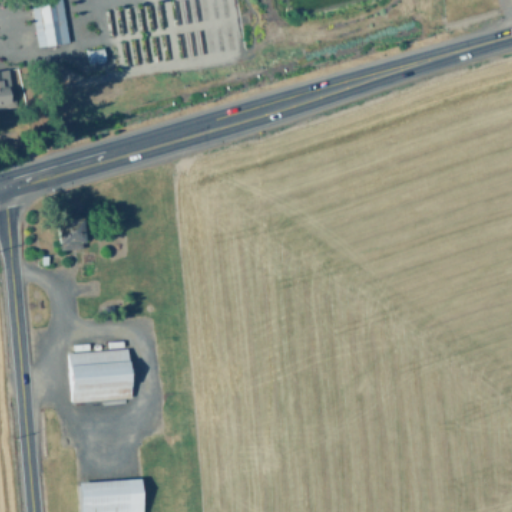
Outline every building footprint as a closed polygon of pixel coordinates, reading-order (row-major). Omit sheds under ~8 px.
[(29,24),(26,1),(32,0),(46,0),(49,22),(29,24)] [(29,51),(28,40),(45,38),(47,49),(29,51)] [(84,49),(86,63),(103,61),(102,47),(84,49)] [(31,68),(29,57),(45,54),(47,66),(31,68)] [(6,67),(0,68),(0,104),(8,103),(5,86),(9,85),(6,67)] [(49,249),(47,216),(76,214),(78,247),(49,249)] [(37,255),(45,254),(45,263),(38,264),(37,255)] [(65,401),(62,353),(121,348),(125,397),(65,401)] [(34,408),(54,407),(57,451),(37,452),(34,408)] [(74,511),(73,480),(135,476),(137,511),(74,511)]
